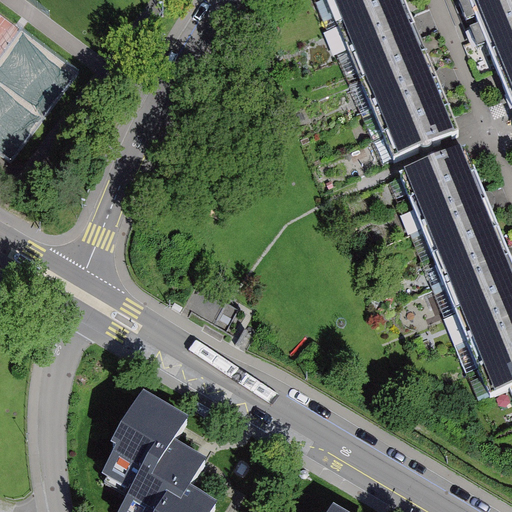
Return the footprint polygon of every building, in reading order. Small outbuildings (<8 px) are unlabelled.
[(410,0),(341,0),(412,165),(471,140),(410,0)] [(511,0),(486,0),(511,63),(511,0)] [(511,240),(476,154),(418,178),(511,400),(511,399),(511,240)] [(180,315),(229,343),(246,315),(197,287),(180,315)] [(197,433),(146,402),(93,489),(126,509),(124,511),(214,511),(200,503),(214,480),(181,460),(197,433)]
